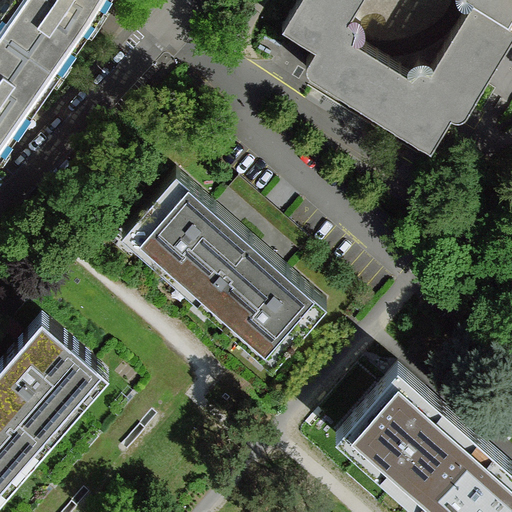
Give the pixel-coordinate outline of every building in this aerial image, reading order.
[(0,20),(61,64),(103,0),(4,0),(0,7),(0,20)] [(511,34),(511,0),(297,0),(283,23),(317,43),(308,56),(307,63),(310,68),(431,143),(452,111),(461,113),(468,108),(511,34)] [(0,149),(0,150),(61,64),(0,20),(0,149)] [(177,165),(123,226),(198,292),(253,230),(177,165)] [(327,295),(253,230),(198,292),(273,359),(327,295)] [(52,316),(0,373),(0,405),(37,439),(105,364),(52,316)] [(511,511),(511,448),(400,351),(333,427),(429,511),(511,511)] [(0,478),(37,439),(0,405),(0,478)]
